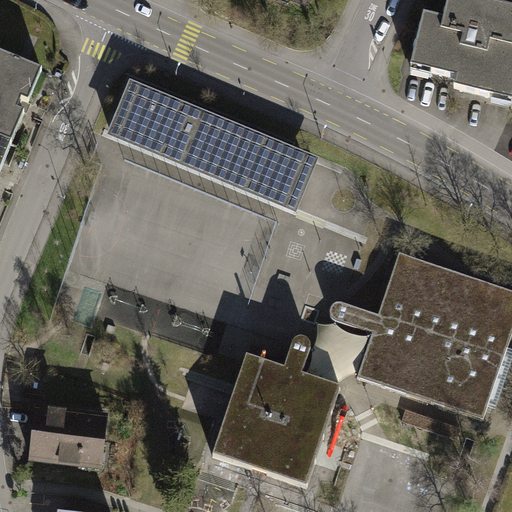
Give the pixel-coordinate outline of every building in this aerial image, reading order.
[(493,0),(449,0),(445,21),(425,17),(413,70),(458,81),(455,91),(511,104),(511,9),(492,5),(493,0)] [(0,142),(13,148),(44,72),(0,53),(0,142)] [(318,157),(131,81),(106,136),(296,215),(318,157)] [(0,177),(13,148),(0,142),(0,177)] [(190,243),(88,210),(56,309),(96,322),(158,342),(190,243)] [(281,230),(273,259),(351,280),(359,252),(281,230)] [(511,368),(511,291),(405,256),(385,316),(349,305),(342,308),(340,315),(343,322),(379,334),(363,380),(494,423),(511,368)] [(250,358),(215,467),(314,499),(349,390),(305,376),(316,343),(313,336),(305,334),(298,337),(288,370),(250,358)] [(108,413),(37,405),(32,459),(103,467),(108,413)]
